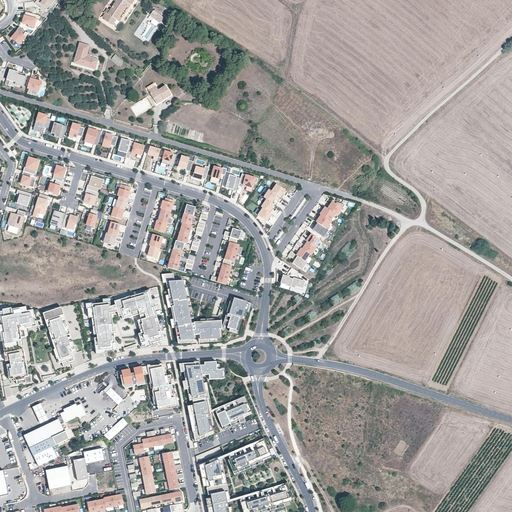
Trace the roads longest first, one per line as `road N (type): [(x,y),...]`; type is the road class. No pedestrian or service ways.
road 1 (track): [(415,223),(423,205),(388,172),(388,154),(511,40)]
road 2 (tertiary): [(224,353),(118,363),(1,413)]
road 3 (tertiary): [(511,419),(340,365),(290,359)]
road 4 (residential): [(197,511),(178,421),(141,427),(120,446),(133,511)]
road 5 (track): [(316,362),(409,220)]
road 6 (residential): [(266,265),(315,196),(304,190),(262,247)]
road 7 (residential): [(144,178),(123,249),(136,253),(157,182)]
road 8 (residential): [(1,413),(35,499),(90,490),(92,480)]
road 9 (residential): [(215,201),(194,269),(209,273),(228,208)]
road 10 (residential): [(312,511),(258,395)]
